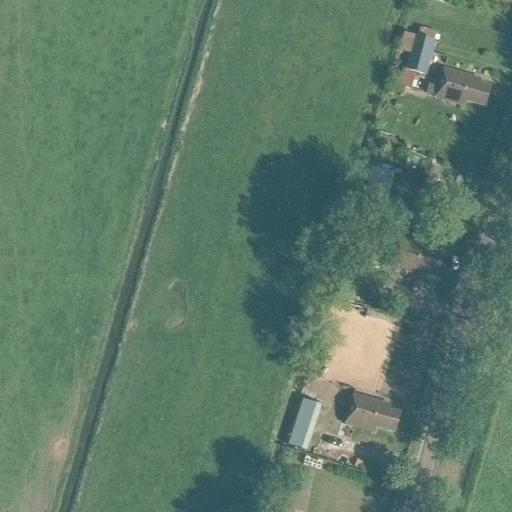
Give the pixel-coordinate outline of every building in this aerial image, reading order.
[(425,76),(434,41),(416,36),(407,71),(425,76)] [(489,88),(478,85),(480,80),(443,70),(438,86),(428,84),(426,95),(435,97),(434,99),(463,107),(464,102),(483,108),(489,88)] [(375,166),(365,198),(381,203),(391,170),(375,166)] [(392,228),(397,211),(371,203),(366,220),(392,228)] [(437,275),(442,256),(432,253),(433,248),(396,238),(388,267),(417,275),(418,270),(437,275)] [(343,264),(336,289),(380,301),(387,275),(343,264)] [(394,433),(399,414),(389,411),(390,406),(353,396),(345,425),(373,433),(374,428),(394,433)] [(306,452),(321,406),(302,401),(288,446),(306,452)] [(303,511),(305,505),(288,500),(284,511),(303,511)]
